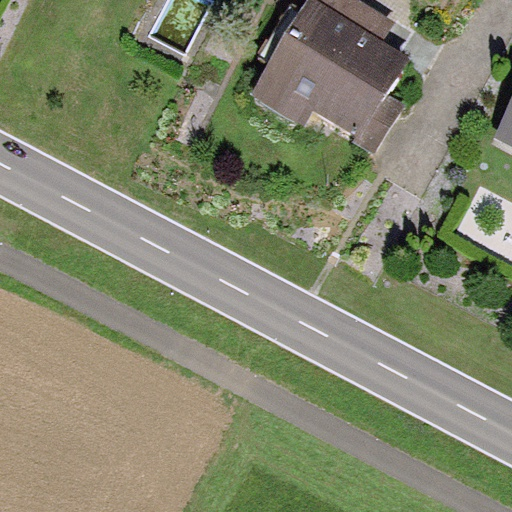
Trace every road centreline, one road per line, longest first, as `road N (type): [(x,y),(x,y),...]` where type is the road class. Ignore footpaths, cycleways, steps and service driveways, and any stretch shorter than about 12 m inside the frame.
road 1 (primary): [(0,164),(511,434)]
road 2 (unclassified): [(0,258),(220,356),(507,511)]
